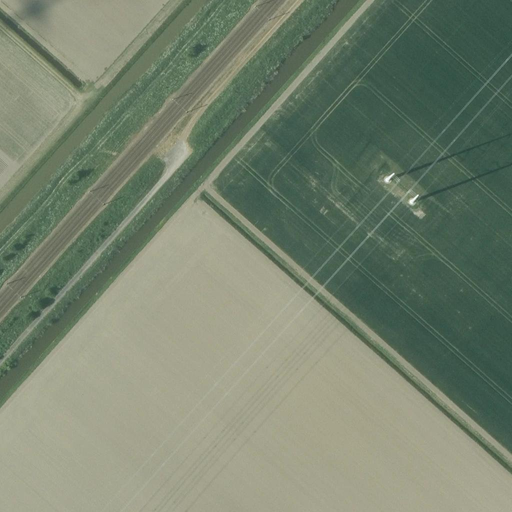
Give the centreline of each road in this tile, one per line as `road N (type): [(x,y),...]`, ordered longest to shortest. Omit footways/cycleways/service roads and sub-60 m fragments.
road 1 (track): [(0,276),(248,0)]
road 2 (track): [(176,154),(190,122),(300,0)]
